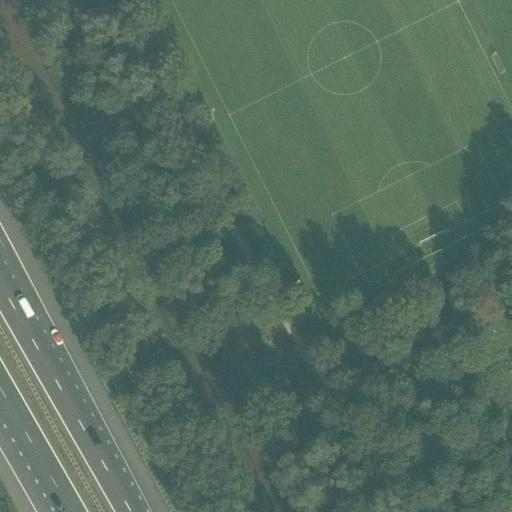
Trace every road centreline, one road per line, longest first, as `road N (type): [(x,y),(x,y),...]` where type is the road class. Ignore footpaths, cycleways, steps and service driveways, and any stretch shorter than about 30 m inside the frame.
road 1 (motorway): [(130,511),(0,278)]
road 2 (motorway): [(0,385),(69,511)]
